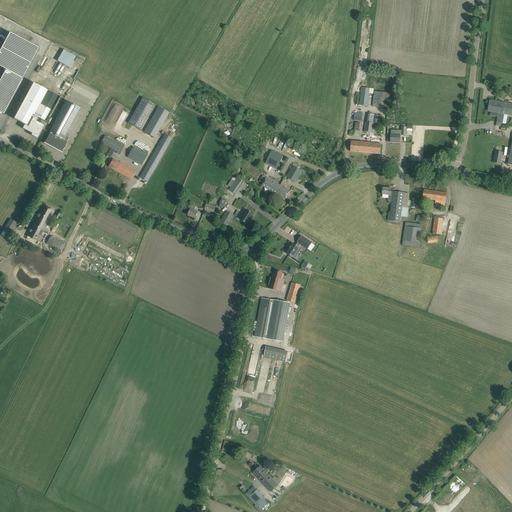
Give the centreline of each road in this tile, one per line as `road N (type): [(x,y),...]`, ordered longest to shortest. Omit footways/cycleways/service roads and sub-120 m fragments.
road 1 (tertiary): [(249,247),(218,248),(133,212),(0,139)]
road 2 (tertiary): [(249,247),(350,167),(455,171)]
road 3 (unclassified): [(217,452),(257,286),(249,247)]
road 4 (unclassified): [(455,171),(482,0)]
road 5 (tertiary): [(414,511),(511,397)]
